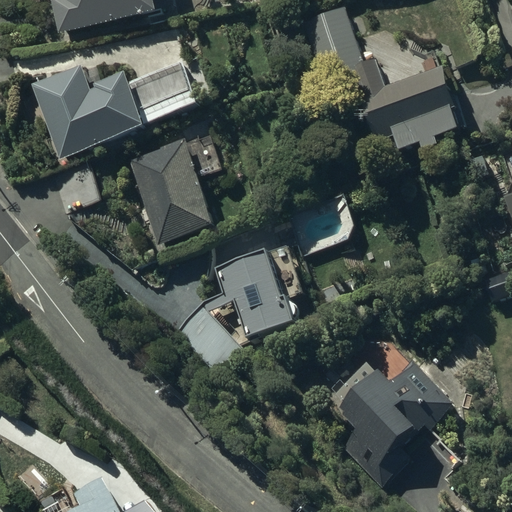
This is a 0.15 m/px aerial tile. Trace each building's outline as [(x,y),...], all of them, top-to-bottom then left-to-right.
[(53,7),(60,44),(149,27),(149,25),(160,23),(158,15),(176,12),(175,7),(176,7),(175,0),(61,0),(63,5),(53,7)] [(367,69),(346,12),(304,28),(336,117),(364,107),(380,151),(396,145),(404,166),(425,159),(428,166),(443,161),(440,154),(462,146),(455,125),(462,122),(445,76),(389,96),(377,65),(367,69)] [(34,91),(59,175),(153,146),(149,134),(202,118),(189,75),(179,78),(178,74),(130,88),(129,85),(100,94),(101,100),(95,102),(87,75),(34,91)] [(199,142),(132,164),(162,256),(218,238),(200,183),(223,176),(212,145),(201,148),(199,142)] [(91,170),(51,181),(60,212),(99,201),(91,170)] [(275,262),(223,277),(231,302),(209,307),(181,331),(229,382),(254,360),(215,317),(242,311),(255,349),(301,336),(293,312),(310,306),(299,273),(298,272),(298,271),(298,270),(297,270),(297,269),(297,268),(296,268),(296,267),(295,266),(294,265),(293,265),(293,264),(292,264),(291,263),(290,262),(289,262),(288,262),(287,262),(287,261),(286,261),(285,261),(284,261),(283,261),(282,261),(281,261),(280,261),(279,261),(278,261),(277,262),(276,262),(275,262)] [(395,395),(371,370),(337,402),(351,416),(345,422),(350,427),(349,428),(363,443),(350,456),(384,492),(416,461),(411,456),(424,443),(421,439),(427,433),(431,437),(458,412),(419,372),(395,395)] [(136,511),(119,511),(109,492),(80,507),(82,511),(140,511),(139,510),(136,511)]
